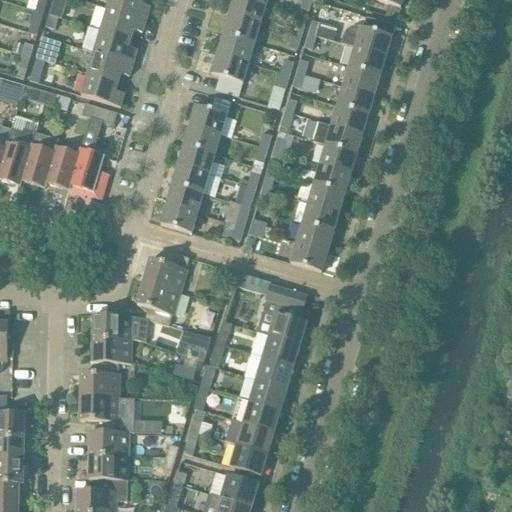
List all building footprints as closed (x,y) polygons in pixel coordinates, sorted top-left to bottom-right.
[(35,11),(44,14),(47,3),(38,0),(35,11)] [(110,0),(108,10),(146,21),(150,8),(142,6),(143,0),(110,0)] [(234,0),(229,17),(261,26),(267,6),(244,0),(234,0)] [(313,0),(303,0),(300,10),(309,12),(313,0)] [(368,0),(389,6),(386,17),(397,21),(403,0),(368,0)] [(49,16),(58,19),(62,7),(52,4),(49,16)] [(44,14),(35,11),(34,12),(25,10),(22,21),(40,26),(44,14)] [(146,21),(108,10),(101,32),(132,41),(134,32),(142,35),(146,21)] [(55,31),(58,19),(49,16),(45,28),(55,31)] [(224,36),(255,46),(261,26),(229,17),(224,36)] [(355,49),(386,58),(392,38),(395,27),(370,19),(366,31),(361,29),(360,29),(359,28),(358,28),(357,28),(356,27),(355,27),(354,27),(353,28),(351,28),(350,28),(349,29),(348,30),(347,30),(346,31),(345,32),(345,33),(344,34),(341,45),(355,49)] [(292,35),(302,38),(306,25),(296,22),(292,35)] [(312,22),(308,35),(317,38),(321,24),(312,22)] [(134,65),(137,52),(129,49),(132,41),(101,32),(90,28),(83,50),(95,54),(134,65)] [(298,52),(302,38),(292,35),(288,49),(298,52)] [(317,38),(308,35),(304,49),(313,52),(317,38)] [(249,65),(255,46),(224,36),(218,56),(249,65)] [(45,63),(53,65),(59,44),(43,38),(36,60),(45,63)] [(15,43),(12,53),(22,56),(25,46),(15,43)] [(22,56),(31,58),(34,47),(26,45),(25,46),(22,56)] [(349,69),(380,78),(386,58),(355,49),(349,69)] [(134,65),(95,54),(88,75),(119,84),(121,76),(130,79),(134,65)] [(31,58),(22,56),(16,78),(24,81),(31,58)] [(249,65),(218,56),(212,76),(231,82),(243,85),(249,65)] [(38,85),(45,63),(36,60),(29,82),(38,85)] [(285,61),(281,75),(290,78),(294,64),(285,61)] [(296,74),(305,77),(309,63),(300,61),(296,74)] [(343,88),(374,98),(380,78),(349,69),(343,88)] [(301,91),(305,77),(296,74),(292,88),(301,91)] [(116,93),(119,84),(88,75),(82,98),(120,109),(125,95),(116,93)] [(286,91),(290,78),(281,75),(277,88),(286,91)] [(0,92),(22,100),(25,87),(2,80),(0,87),(0,92)] [(48,94),(25,87),(22,100),(44,107),(48,94)] [(369,117),(374,98),(343,88),(337,108),(369,117)] [(56,97),(48,94),(44,107),(52,109),(56,97)] [(284,113),(293,116),(297,103),(288,100),(284,113)] [(82,118),(90,120),(94,108),(86,105),(82,118)] [(79,156),(80,156),(70,187),(71,188),(69,194),(85,199),(89,188),(95,190),(93,199),(102,202),(109,177),(100,174),(105,158),(93,155),(103,124),(114,127),(118,115),(94,108),(90,120),(81,151),(79,156)] [(190,128),(221,137),(227,117),(196,108),(190,128)] [(363,137),(369,117),(337,108),(332,128),(363,137)] [(289,130),(293,116),(284,113),(280,127),(289,130)] [(363,137),(332,128),(318,124),(312,143),(326,147),(357,156),(363,137)] [(0,172),(7,150),(6,150),(8,145),(10,136),(12,131),(1,128),(0,132),(0,172)] [(190,128),(184,148),(215,157),(221,137),(190,128)] [(0,182),(14,186),(15,181),(22,183),(31,152),(32,147),(36,135),(24,131),(21,140),(10,136),(8,145),(6,150),(7,150),(0,172),(0,182)] [(22,183),(38,188),(40,183),(46,185),(56,154),(55,154),(56,149),(59,142),(36,135),(32,147),(31,152),(22,183)] [(259,148),(268,151),(272,138),(263,135),(259,148)] [(276,139),(272,153),(282,155),(286,142),(276,139)] [(320,167),(351,176),(357,156),(326,147),(320,167)] [(184,148),(178,167),(209,176),(215,157),(184,148)] [(268,151),(259,148),(255,162),(264,165),(268,151)] [(70,188),(70,187),(80,156),(79,156),(56,149),(55,154),(56,154),(46,185),(63,190),(64,186),(70,188)] [(282,155),(272,153),(268,166),(278,169),(282,155)] [(345,196),(351,176),(320,167),(308,163),(302,183),(314,186),(345,196)] [(178,167),(172,187),(203,196),(209,176),(178,167)] [(251,174),(247,187),(256,190),(260,177),(251,174)] [(265,178),(261,192),(270,195),(274,181),(265,178)] [(308,206),(339,215),(345,196),(314,186),(308,206)] [(203,196),(172,187),(167,206),(198,216),(203,196)] [(252,204),(256,190),(247,187),(243,201),(252,204)] [(266,207),(270,195),(261,192),(257,205),(266,207)] [(198,216),(167,206),(161,226),(192,236),(198,216)] [(339,215),(308,206),(302,225),(334,235),(339,215)] [(240,213),(236,227),(244,229),(248,216),(240,213)] [(250,231),(264,235),(267,225),(253,221),(250,231)] [(328,254),(334,235),(302,225),(297,245),(328,254)] [(240,242),(244,229),(236,227),(232,240),(240,242)] [(262,240),(264,235),(250,231),(248,236),(262,240)] [(322,274),(328,254),(297,245),(291,265),(322,274)] [(144,284),(180,294),(181,291),(187,272),(186,272),(190,260),(165,253),(162,264),(151,261),(144,284)] [(174,317),(180,294),(144,284),(137,306),(148,310),(145,321),(164,327),(170,329),(173,317),(174,317)] [(271,287),(267,302),(264,312),(258,334),(270,337),(300,347),(307,324),(310,314),(303,311),(307,297),(271,287)] [(94,317),(93,341),(131,342),(132,318),(94,317)] [(0,324),(0,362),(7,363),(8,325),(0,324)] [(216,346),(225,348),(229,336),(219,333),(216,346)] [(294,369),(300,347),(270,337),(263,359),(294,369)] [(94,365),(119,366),(131,366),(131,342),(93,341),(93,365),(94,365)] [(222,361),(225,348),(216,346),(212,358),(222,361)] [(186,358),(196,361),(198,362),(201,353),(189,349),(186,358)] [(195,372),(198,362),(196,361),(186,358),(183,368),(195,372)] [(287,390),(294,369),(263,359),(257,381),(287,390)] [(119,366),(94,365),(94,376),(81,375),(81,399),(119,400),(120,376),(119,376),(119,366)] [(250,403),(281,412),(287,390),(257,381),(250,403)] [(191,385),(187,396),(196,399),(199,388),(191,385)] [(209,391),(200,389),(194,409),(203,411),(209,391)] [(119,400),(81,399),(80,423),(92,423),(92,434),(117,435),(118,424),(119,424),(119,400)] [(274,434),(281,412),(250,403),(244,425),(274,434)] [(502,419),(511,422),(511,411),(504,409),(502,419)] [(193,422),(202,425),(206,413),(197,411),(193,422)] [(0,438),(24,439),(24,416),(0,415),(0,438)] [(237,447),(268,456),(274,434),(244,425),(232,421),(228,434),(240,438),(237,447)] [(199,435),(190,433),(183,455),(192,458),(199,435)] [(91,458),(129,459),(129,435),(117,435),(92,434),(91,434),(91,458)] [(0,461),(23,462),(24,439),(0,438),(0,461)] [(170,447),(166,459),(175,462),(179,449),(170,447)] [(268,456),(237,447),(231,469),(261,478),(268,456)] [(129,459),(91,458),(90,482),(91,482),(103,482),(116,482),(128,483),(129,459)] [(175,462),(166,459),(162,472),(172,474),(175,462)] [(23,462),(0,461),(0,484),(23,485),(23,462)] [(174,485),(183,488),(187,476),(178,474),(174,485)] [(228,477),(221,499),(252,508),(259,486),(228,477)] [(103,482),(91,482),(91,493),(79,492),(78,511),(116,511),(116,503),(128,503),(128,483),(116,482),(103,482)] [(0,484),(0,507),(18,508),(19,486),(23,486),(23,485),(0,484)] [(179,500),(183,488),(174,485),(170,498),(179,500)] [(221,499),(209,496),(204,511),(251,511),(252,508),(221,499)]
